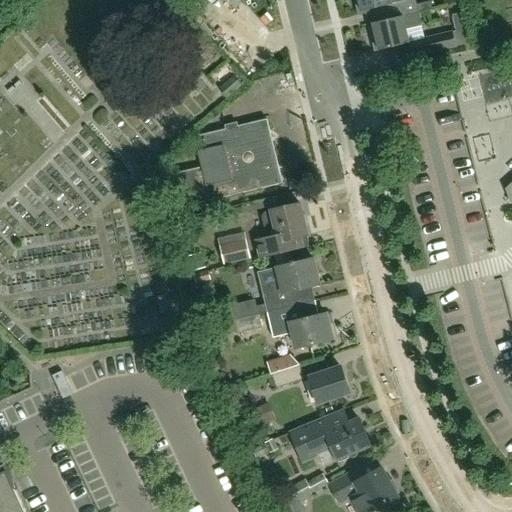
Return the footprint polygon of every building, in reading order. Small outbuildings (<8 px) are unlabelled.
[(353,0),(357,16),(366,14),(365,11),(384,7),(387,20),(418,12),(415,0),(411,0),(405,1),(404,0),(353,0)] [(418,12),(387,20),(372,23),(375,35),(371,36),(374,52),(409,44),(406,30),(422,26),(418,12)] [(470,45),(467,30),(425,40),(421,41),(424,54),(470,45)] [(226,98),(242,85),(234,76),(219,89),(226,98)] [(511,94),(492,100),(497,117),(511,111),(511,94)] [(179,209),(282,184),(267,120),(199,136),(202,151),(198,152),(201,168),(171,175),(179,209)] [(478,161),(497,160),(496,138),(477,139),(478,161)] [(308,236),(300,204),(264,213),(261,217),(264,227),(268,229),(274,228),(276,238),(257,242),(261,259),(302,249),(300,237),(308,236)] [(251,260),(246,240),(221,246),(226,266),(251,260)] [(291,265),(257,273),(267,314),(315,302),(312,287),(319,286),(313,260),(294,264),(294,262),(291,263),(291,265)] [(315,302),(267,314),(273,339),(293,334),(296,349),(332,340),(326,314),(318,316),(315,302)] [(238,334),(262,328),(258,314),(234,321),(235,323),(226,325),(229,335),(237,333),(238,334)] [(174,349),(153,352),(155,364),(176,360),(174,349)] [(294,368),(275,374),(271,375),(276,390),(304,380),(300,366),(294,368)] [(318,405),(349,394),(340,368),(309,378),(318,405)] [(63,399),(73,394),(62,371),(52,376),(63,399)] [(345,412),(323,420),(291,434),(304,463),(316,457),(315,454),(332,447),(337,460),(371,446),(359,420),(350,424),(345,412)] [(270,455),(278,451),(273,439),(265,443),(270,455)] [(241,476),(235,463),(226,467),(232,481),(241,476)] [(9,471),(19,493),(34,486),(24,464),(9,471)] [(382,468),(377,471),(361,480),(356,470),(330,484),(341,504),(344,502),(345,505),(353,500),(359,511),(370,511),(398,497),(397,495),(400,493),(393,480),(389,482),(382,468)] [(0,511),(25,511),(6,470),(0,473),(0,511)] [(281,510),(299,501),(327,485),(323,477),(307,485),(305,482),(291,490),(293,493),(276,502),(281,510)] [(281,510),(281,511),(301,511),(304,511),(299,501),(281,510)]
